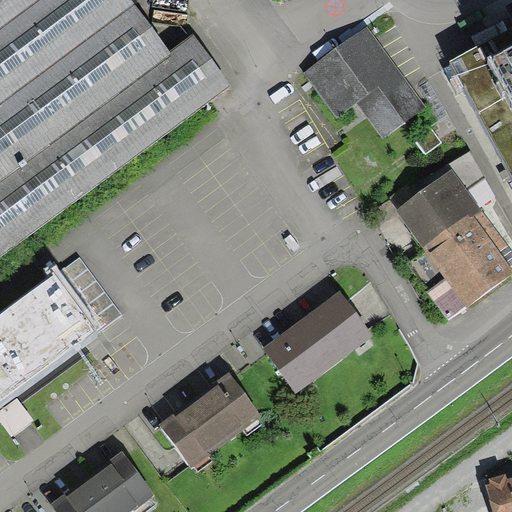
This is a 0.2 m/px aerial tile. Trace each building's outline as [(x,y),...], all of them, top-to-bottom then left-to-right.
[(0,0),(0,266),(246,106),(201,38),(171,58),(132,0),(0,0)] [(511,10),(508,13),(511,20),(511,36),(448,69),(474,116),(511,182),(511,10)] [(367,28),(304,73),(337,118),(358,103),(383,138),(425,107),(367,28)] [(441,145),(430,129),(414,140),(426,156),(441,145)] [(397,211),(422,246),(445,278),(428,291),(448,320),(467,308),(511,271),(511,267),(474,216),(482,210),(481,208),(469,190),(486,179),(470,152),(411,188),(408,185),(389,199),(397,211)] [(496,196),(486,179),(469,190),(481,208),(496,196)] [(511,250),(482,210),(474,216),(511,267),(511,250)] [(54,287),(0,326),(0,408),(93,340),(54,287)] [(343,302),(268,357),(294,393),(370,338),(343,302)] [(228,383),(163,430),(191,469),(256,422),(228,383)] [(120,463),(57,509),(58,511),(134,511),(149,502),(120,463)] [(492,484),(486,485),(493,511),(511,511),(511,476),(507,478),(506,473),(490,477),(492,484)]
